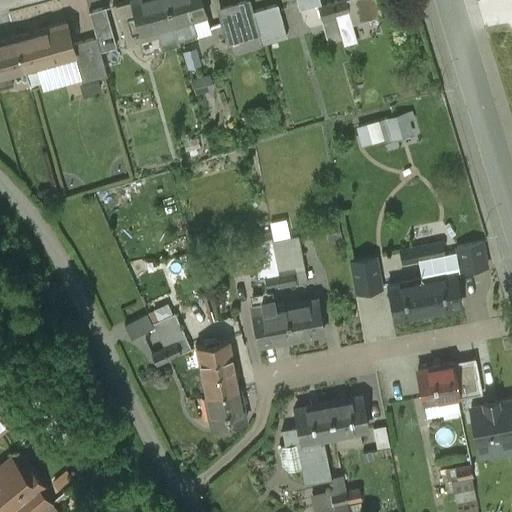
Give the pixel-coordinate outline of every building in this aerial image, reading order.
[(166,0),(130,0),(116,4),(127,44),(158,35),(159,35),(157,27),(173,23),(166,0)] [(200,0),(166,0),(173,23),(192,17),(205,14),(200,0)] [(249,0),(247,0),(220,8),(229,43),(258,35),(258,34),(252,11),(249,0)] [(346,0),(335,0),(331,1),(335,15),(348,11),(349,10),(346,0)] [(355,0),(346,0),(349,10),(348,11),(351,21),(361,18),(355,0)] [(377,0),(360,0),(366,16),(381,12),(377,0)] [(331,1),(315,6),(319,19),(335,15),(331,1)] [(252,11),(258,34),(258,35),(260,44),(286,37),(277,4),(252,11)] [(105,7),(89,11),(96,37),(100,52),(116,47),(105,7)] [(192,17),(173,23),(178,40),(197,34),(192,17)] [(65,21),(15,35),(24,69),(74,55),(75,55),(71,44),(65,21)] [(173,23),(157,27),(159,35),(158,35),(161,48),(179,43),(178,40),(173,23)] [(15,35),(0,39),(0,87),(13,83),(10,72),(24,69),(15,35)] [(96,37),(71,44),(75,55),(74,55),(82,82),(94,79),(107,75),(100,52),(96,37)] [(94,79),(82,82),(85,95),(97,92),(94,79)] [(411,109),(357,124),(363,146),(417,131),(411,109)] [(440,241),(429,243),(431,256),(442,254),(440,241)] [(482,241),(454,246),(459,270),(486,265),(482,241)] [(429,243),(415,246),(417,259),(431,256),(429,243)] [(268,244),(251,248),(257,278),(264,277),(274,275),(268,244)] [(415,246),(399,249),(401,262),(417,259),(415,246)] [(376,257),(350,262),(356,291),(381,287),(376,257)] [(291,272),(279,274),(281,285),(293,283),(291,272)] [(452,273),(421,278),(427,310),(458,304),(452,273)] [(274,275),(264,277),(266,288),(281,285),(279,274),(274,275)] [(421,278),(388,284),(394,316),(427,310),(421,278)] [(317,298),(285,303),(291,337),(323,331),(317,298)] [(285,303),(266,307),(265,301),(251,304),(257,343),(291,337),(285,303)] [(146,313),(124,324),(131,338),(153,328),(146,313)] [(229,339),(196,345),(206,394),(238,388),(229,339)] [(175,342),(163,348),(168,358),(180,353),(175,342)] [(163,348),(151,353),(156,364),(168,358),(163,348)] [(475,357),(451,362),(458,396),(481,391),(475,357)] [(451,362),(418,368),(424,402),(458,396),(451,362)] [(238,388),(206,394),(212,427),(245,420),(238,388)] [(360,395),(328,402),(335,434),(367,428),(360,395)] [(479,457),(511,450),(511,395),(469,405),(479,457)] [(328,401),(295,408),(298,425),(281,428),(285,444),(283,444),(279,450),(282,464),(288,468),(301,466),(304,482),(331,477),(323,437),(335,434),(328,402),(328,401)] [(11,458),(0,467),(0,505),(5,511),(9,511),(11,511),(38,488),(42,485),(28,467),(22,472),(11,458)] [(471,470),(457,472),(459,484),(473,482),(471,470)] [(359,487),(344,490),(347,501),(361,499),(359,487)] [(40,511),(51,503),(38,488),(11,511),(40,511)] [(344,490),(330,493),(333,505),(346,502),(347,501),(344,490)] [(330,493),(330,492),(312,496),(315,511),(348,511),(346,502),(333,505),(330,493)] [(58,511),(51,503),(40,511),(58,511)]
